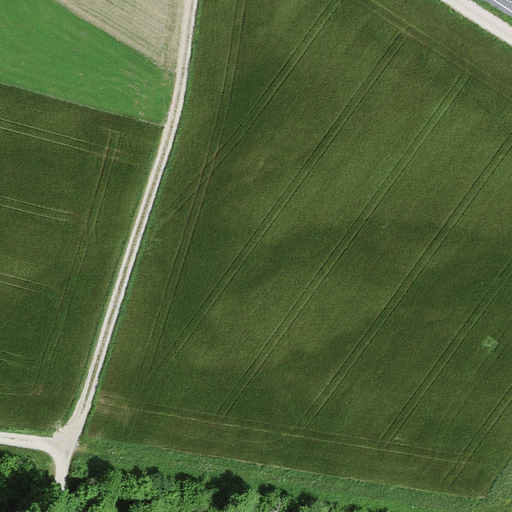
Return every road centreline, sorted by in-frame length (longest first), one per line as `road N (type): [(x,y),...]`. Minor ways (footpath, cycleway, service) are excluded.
road 1 (track): [(66,448),(182,84),(193,0)]
road 2 (track): [(56,511),(66,448),(0,438)]
